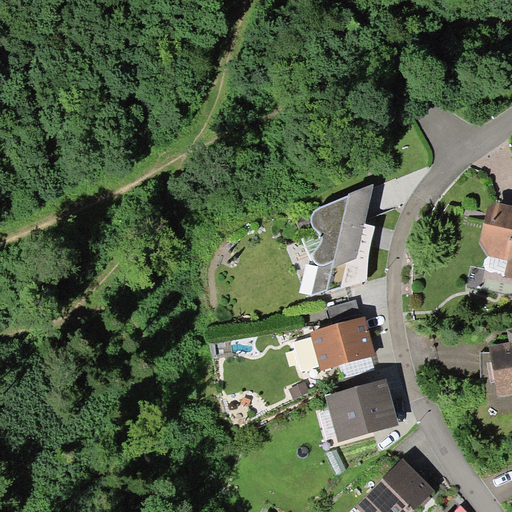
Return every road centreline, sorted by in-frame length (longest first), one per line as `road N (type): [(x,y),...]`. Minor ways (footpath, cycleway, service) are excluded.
road 1 (residential): [(511,123),(451,169),(402,229),(395,329),(442,452),(488,511)]
road 2 (track): [(242,0),(211,106),(184,157),(0,239)]
